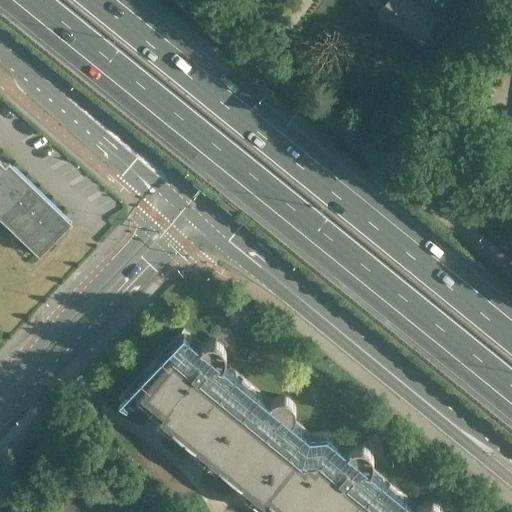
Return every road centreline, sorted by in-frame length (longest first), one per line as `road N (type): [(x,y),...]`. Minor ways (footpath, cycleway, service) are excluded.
road 1 (motorway): [(21,0),(511,398)]
road 2 (motorway): [(511,330),(108,0)]
road 3 (residential): [(511,260),(195,0)]
road 4 (primary): [(511,468),(199,215)]
road 5 (primary): [(0,422),(199,215)]
road 6 (primary): [(176,194),(0,385)]
road 7 (primary): [(176,194),(0,43)]
